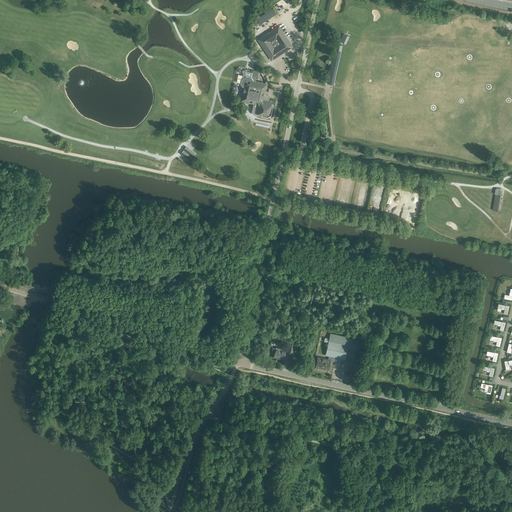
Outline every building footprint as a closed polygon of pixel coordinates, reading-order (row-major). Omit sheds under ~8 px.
[(259,24),(276,13),(273,8),(256,19),(259,24)] [(292,46),(279,26),(258,39),(272,59),(292,46)] [(340,40),(346,42),(349,34),(343,32),(340,40)] [(333,85),(342,45),(336,44),(333,56),(334,56),(331,68),(330,68),(327,83),(333,85)] [(263,100),(266,84),(254,81),(251,77),(246,76),(242,79),(241,84),(244,88),(241,100),(257,104),(255,112),(266,114),(268,112),(269,112),(271,102),(263,100)] [(192,151),(192,150),(188,148),(186,146),(181,154),(190,161),(196,154),(192,151)] [(497,211),(500,195),(501,194),(502,190),(501,189),(497,188),(495,189),(495,193),(496,195),(493,210),(497,211)] [(498,312),(501,302),(494,300),(491,309),(498,312)] [(494,331),(496,323),(489,320),(487,329),(494,331)] [(359,352),(362,340),(330,333),(329,339),(325,338),(324,341),(328,342),(325,356),(329,356),(328,359),(318,357),(315,367),(328,370),(330,360),(331,357),(345,360),(347,349),(359,352)] [(502,338),(491,335),(490,339),(494,340),(494,341),(496,341),(497,341),(496,345),(500,346),(502,338)] [(287,352),(293,353),(296,344),(290,342),(287,352)] [(286,350),(283,350),(283,349),(276,347),(276,348),(273,347),(272,351),(275,352),(274,357),(284,359),(286,350)] [(493,356),(492,361),(496,362),(498,353),(487,350),(486,355),(491,356),(493,356)] [(489,376),(493,376),(495,368),(484,365),(483,369),(490,371),(489,376)] [(491,394),(493,385),(482,383),(481,387),(485,388),(487,389),(487,388),(488,388),(487,393),(491,394)]
